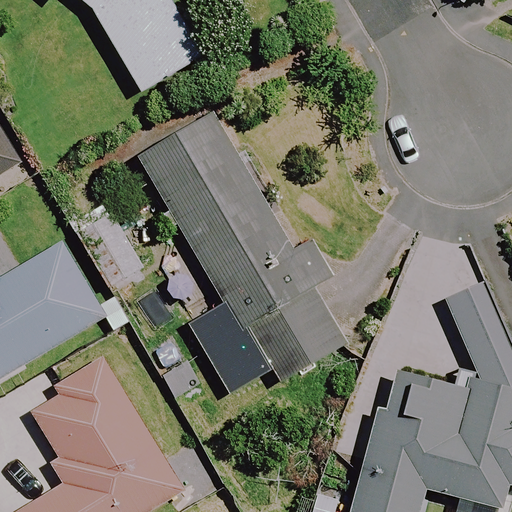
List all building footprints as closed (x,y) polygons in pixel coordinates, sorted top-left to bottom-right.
[(49,0),(54,4),(60,0),(75,0),(90,12),(143,98),(206,60),(169,0),(49,0)] [(290,256),(214,118),(139,159),(224,311),(189,329),(229,401),(274,376),(279,387),(347,349),(314,291),(328,283),(308,246),(290,256)] [(143,273),(109,213),(74,232),(109,293),(143,273)] [(115,300),(95,310),(62,250),(0,283),(0,382),(104,326),(109,336),(129,325),(115,300)] [(488,511),(501,511),(506,492),(511,494),(511,358),(482,289),(445,305),(484,396),(478,397),(391,374),(355,511),(422,511),(427,496),(488,511)] [(157,511),(182,497),(103,362),(0,423),(0,511),(157,511)]
